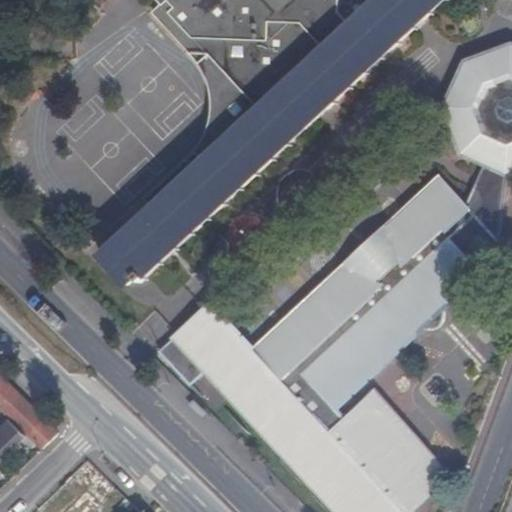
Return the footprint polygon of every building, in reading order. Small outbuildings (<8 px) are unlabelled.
[(359,0),(251,101),(260,110),(153,210),(101,258),(128,287),(136,279),(141,284),(447,0),(359,0)] [(169,13),(209,57),(251,101),(359,0),(155,0),(161,6),(162,7),(168,1),(175,9),(169,13)] [(260,110),(251,101),(209,57),(169,13),(175,9),(168,1),(162,7),(161,6),(152,14),(192,56),(199,65),(202,71),(206,78),(208,88),(211,99),(211,108),(211,116),(205,136),(203,142),(199,148),(197,151),(195,154),(191,158),(186,163),(145,200),(153,210),(260,110)] [(459,157),(483,168),(506,179),(511,176),(511,42),(463,61),(441,109),(459,157)] [(483,168),(466,206),(500,243),(506,179),(483,168)] [(500,243),(466,206),(441,179),(387,228),(393,235),(382,245),(387,251),(369,267),(364,262),(352,273),(350,272),(294,324),(291,320),(255,353),(254,352),(252,354),(209,308),(179,336),(161,353),(192,386),(207,372),(337,511),(411,511),(417,507),(419,503),(421,498),(418,488),(418,480),(423,470),(423,465),(419,452),(415,448),(411,445),(406,443),(402,440),(399,435),(397,431),(395,426),(392,421),(389,417),(384,415),(380,412),(374,411),(367,411),(356,414),(347,423),(334,409),(419,331),(442,309),(446,305),(479,275),(473,267),(500,243)] [(247,210),(224,226),(244,254),(267,238),(247,210)] [(442,309),(419,331),(421,332),(422,333),(425,333),(426,333),(430,333),(431,333),(433,332),(434,332),(436,331),(437,330),(439,329),(440,327),(441,325),(442,324),(443,322),(444,320),(444,318),(444,317),(444,315),(444,313),(443,310),(442,309)] [(407,422),(408,421),(421,435),(429,428),(400,395),(414,384),(398,366),(375,385),(407,422)] [(0,462),(26,437),(41,451),(58,436),(0,379),(0,411),(10,421),(0,430),(0,462)] [(84,465),(38,511),(88,511),(110,489),(84,465)]
